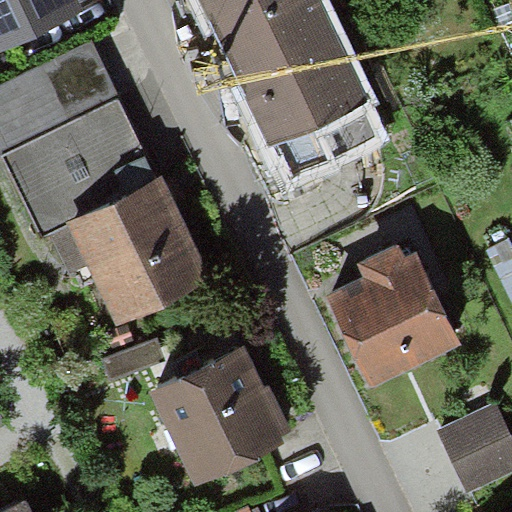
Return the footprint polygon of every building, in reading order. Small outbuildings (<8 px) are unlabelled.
[(0,0),(0,53),(86,14),(79,0),(0,0)] [(203,0),(272,144),(277,141),(296,180),(380,140),(364,106),(373,102),(324,0),(203,0)] [(117,318),(213,277),(175,195),(167,175),(160,176),(98,43),(0,88),(0,142),(42,234),(48,228),(68,275),(94,264),(117,318)] [(368,278),(327,298),(369,385),(463,339),(420,253),(407,259),(400,245),(373,259),(361,264),(368,278)] [(162,335),(101,357),(108,376),(169,353),(162,335)] [(200,369),(151,393),(198,486),(297,437),(271,384),(265,387),(245,346),(200,369)] [(511,430),(499,403),(443,429),(470,487),(511,467),(511,430)] [(41,511),(25,481),(0,494),(0,511),(41,511)]
